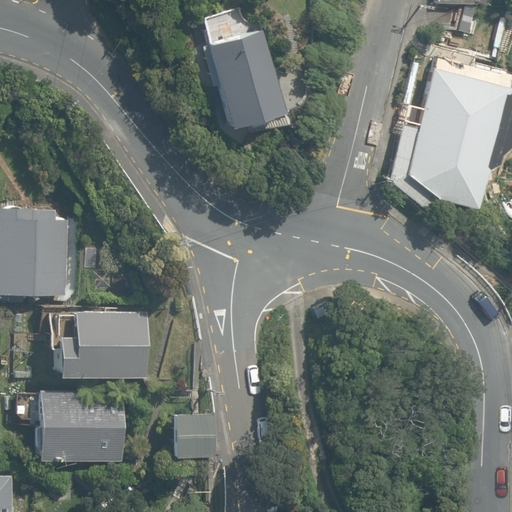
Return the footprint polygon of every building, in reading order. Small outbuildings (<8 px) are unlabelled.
[(426,22),(459,23),(460,4),(426,3),(426,22)] [(204,42),(225,125),(279,111),(255,10),(201,23),(206,42),(204,42)] [(427,195),(468,206),(477,166),(487,161),(488,151),(496,143),(502,118),(498,107),(501,98),(496,88),(498,84),(495,83),(497,72),(459,62),(458,64),(432,57),(400,173),(427,195)] [(48,300),(59,300),(59,294),(63,294),(65,218),(53,217),(53,208),(0,206),(0,291),(48,293),(48,300)] [(307,304),(314,323),(337,315),(330,297),(330,296),(307,304)] [(51,372),(143,375),(145,310),(68,308),(67,333),(52,333),(51,372)] [(32,457),(118,459),(120,390),(34,387),(32,457)] [(168,454),(210,455),(210,413),(169,412),(168,454)]
